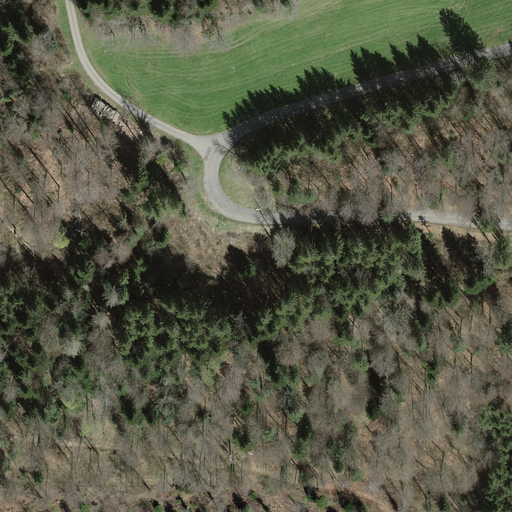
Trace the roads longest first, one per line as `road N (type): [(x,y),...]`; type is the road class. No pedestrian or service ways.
road 1 (tertiary): [(511,223),(250,215),(219,201),(208,175),(220,142),(245,125),(511,47)]
road 2 (track): [(213,152),(101,86),(81,58),(66,0)]
